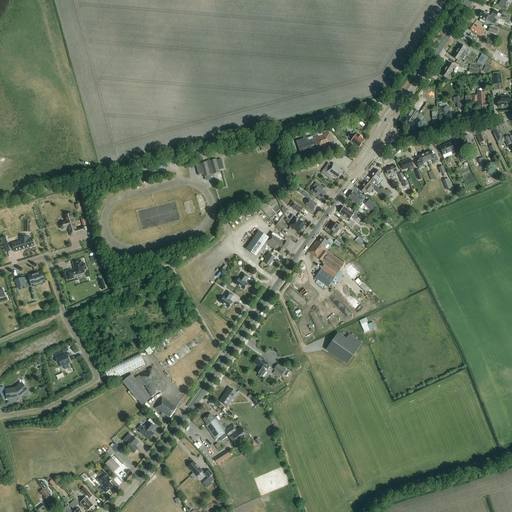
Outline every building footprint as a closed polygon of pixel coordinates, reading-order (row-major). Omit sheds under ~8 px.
[(511,0),(501,0),(498,7),(503,10),(508,0),(511,0)] [(487,19),(492,22),(495,24),(497,19),(495,18),(496,15),(497,15),(499,12),(494,10),(492,12),(493,13),(491,17),(482,11),(479,17),(486,22),(487,19)] [(481,37),(485,31),(477,25),(477,26),(474,24),(470,30),(481,37)] [(498,29),(490,26),(488,32),(497,35),(498,29)] [(457,51),(462,54),(464,55),(467,52),(466,51),(468,49),(461,44),(457,51)] [(464,55),(462,54),(457,51),(453,57),(460,62),(461,59),(463,61),(466,56),(464,55)] [(480,58),(477,62),(484,66),(487,62),(480,58)] [(446,69),(451,72),(453,68),(455,69),(457,67),(450,62),(446,69)] [(449,75),(451,72),(446,69),(442,75),(449,79),(451,76),(449,75)] [(493,76),(493,84),(502,84),(501,75),(493,76)] [(480,108),(488,108),(488,102),(486,102),(486,92),(477,92),(477,94),(472,95),(473,101),(478,100),(478,107),(479,107),(480,108)] [(498,106),(507,106),(507,102),(510,102),(510,95),(501,96),(501,100),(498,100),(498,106)] [(444,119),(452,117),(449,105),(438,108),(440,114),(442,113),(444,119)] [(415,123),(421,114),(412,108),(403,122),(407,125),(407,124),(413,128),(416,124),(415,123)] [(344,125),(348,132),(354,128),(350,121),(344,125)] [(493,133),(497,141),(499,144),(505,141),(508,145),(511,142),(511,135),(508,137),(508,136),(505,137),(501,130),(500,131),(497,126),(492,128),(494,133),(493,133)] [(488,140),(486,136),(485,137),(483,131),(476,134),(480,143),(488,140)] [(308,138),(297,142),(301,155),(312,151),(311,146),(316,144),(318,149),(333,144),(329,134),(328,132),(323,133),(323,132),(318,134),(318,135),(314,136),(315,140),(309,142),(308,138)] [(362,144),(364,141),(362,139),(362,138),(358,135),(358,136),(356,135),(355,136),(351,133),(348,138),(352,141),(351,141),(359,147),(360,146),(361,146),(362,145),(362,144)] [(472,149),(477,147),(474,141),(471,142),(469,135),(461,138),(465,147),(470,145),(472,149)] [(453,155),(459,152),(456,145),(453,147),(451,142),(440,147),(443,155),(451,152),(453,155)] [(425,153),(428,161),(433,159),(434,163),(439,161),(436,155),(434,156),(431,151),(425,153)] [(423,163),(428,161),(425,153),(418,156),(420,161),(417,162),(420,168),(424,167),(423,163)] [(196,166),(199,176),(203,174),(204,177),(211,175),(211,176),(213,175),(213,174),(220,172),(220,170),(224,169),(221,159),(217,160),(200,164),(200,165),(196,166)] [(415,169),(414,166),(411,159),(401,163),(403,170),(409,168),(410,171),(415,169)] [(339,169),(333,164),(332,165),(328,163),(323,170),(328,173),(327,173),(333,177),(333,176),(339,180),(343,173),(339,170),(339,169)] [(388,175),(398,172),(395,165),(386,168),(388,175)] [(375,186),(376,185),(377,184),(379,186),(381,183),(380,182),(383,179),(379,176),(382,173),(376,169),(370,176),(372,178),(370,181),(375,185),(375,186)] [(402,173),(398,174),(402,183),(404,187),(409,185),(408,181),(405,177),(404,177),(402,173)] [(453,187),(449,177),(443,180),(447,190),(453,187)] [(375,185),(370,181),(368,183),(366,181),(359,189),(365,193),(367,191),(370,193),(374,188),(378,192),(380,189),(376,185),(375,186),(375,185)] [(317,182),(313,188),(314,188),(314,189),(313,189),(312,191),(314,193),(313,193),(322,199),(325,194),(322,191),(324,188),(317,182)] [(360,206),(364,199),(353,192),(349,198),(352,200),(352,202),(354,203),(356,203),(360,206)] [(309,200),(306,205),(314,210),(317,205),(309,200)] [(303,209),(294,203),(291,207),(300,214),(303,209)] [(355,211),(354,214),(344,207),(340,212),(344,215),(346,217),(347,217),(350,219),(351,217),(357,221),(358,219),(360,221),(363,217),(355,211)] [(76,229),(71,214),(65,216),(67,222),(61,223),(60,225),(61,228),(63,229),(69,228),(71,235),(85,231),(84,227),(76,229)] [(290,219),(303,229),(306,224),(294,215),(290,219)] [(300,234),(303,229),(290,219),(287,223),(291,226),(291,227),(300,234)] [(276,225),(284,231),(286,227),(279,222),(276,225)] [(337,233),(340,229),(341,230),(344,226),(339,223),(338,225),(334,222),(330,228),(334,232),(337,233)] [(282,255),(288,247),(289,245),(288,244),(274,234),(270,238),(259,231),(246,249),(259,258),(268,245),(282,255)] [(20,241),(12,243),(15,252),(35,245),(32,237),(29,237),(30,237),(20,237),(20,241)] [(323,261),(325,263),(315,278),(328,287),(334,279),(338,272),(344,264),(329,253),(329,254),(324,250),(326,248),(330,242),(322,237),(318,242),(317,241),(309,251),(323,262),(323,261)] [(359,237),(355,241),(361,246),(364,243),(359,237)] [(270,252),(265,259),(267,260),(265,263),(270,266),(275,259),(271,256),(272,254),(270,252)] [(72,270),(65,272),(68,280),(74,278),(73,275),(76,274),(77,275),(85,272),(84,270),(87,269),(85,263),(82,264),(81,260),(73,263),(75,270),(73,270),(72,270)] [(358,271),(351,265),(351,264),(346,270),(354,276),(356,274),(358,271)] [(41,272),(16,280),(18,288),(25,285),(24,282),(31,280),(33,286),(44,282),(41,272)] [(245,282),(249,277),(243,273),(236,284),(240,287),(240,288),(242,290),(243,289),(244,290),(248,284),(245,282)] [(230,300),(233,295),(228,291),(220,302),(225,306),(227,308),(228,307),(228,308),(233,302),(230,300)] [(367,322),(361,324),(365,333),(375,328),(373,322),(368,324),(367,322)] [(349,334),(346,338),(338,332),(326,350),(347,364),(362,343),(349,334)] [(57,358),(56,359),(57,362),(59,362),(62,367),(64,366),(66,369),(70,367),(68,364),(71,363),(69,357),(70,357),(68,353),(67,354),(57,358)] [(140,353),(105,370),(110,381),(145,364),(140,353)] [(261,375),(263,376),(268,369),(270,366),(268,365),(269,364),(258,356),(253,363),(260,367),(256,372),(261,375)] [(286,370),(278,364),(274,370),(282,376),(286,370)] [(153,369),(139,377),(139,376),(134,379),(131,375),(123,382),(142,405),(150,398),(141,388),(144,386),(151,397),(165,390),(153,369)] [(15,388),(7,390),(9,400),(16,398),(19,399),(28,391),(22,383),(15,388)] [(227,406),(237,393),(229,387),(227,389),(228,390),(220,401),(227,406)] [(155,409),(165,415),(165,416),(166,415),(170,418),(177,409),(163,398),(155,409)] [(233,424),(224,430),(215,416),(213,418),(211,414),(203,419),(207,425),(206,426),(215,440),(219,437),(221,441),(228,436),(227,435),(228,435),(236,446),(251,436),(246,430),(240,427),(237,430),(233,424)] [(282,431),(274,418),(271,420),(278,433),(282,431)] [(144,425),(139,432),(149,440),(155,434),(151,431),(155,427),(150,422),(146,427),(144,425)] [(139,448),(136,446),(139,442),(132,436),(126,443),(128,445),(126,447),(128,448),(127,449),(130,451),(134,454),(135,452),(136,452),(138,450),(137,450),(139,448)] [(116,443),(112,447),(118,453),(122,449),(116,443)] [(228,451),(214,459),(218,465),(232,456),(228,451)] [(112,458),(105,464),(114,473),(120,467),(112,458)] [(188,467),(194,474),(193,474),(193,476),(194,477),(195,477),(196,476),(196,477),(202,471),(194,462),(188,467)] [(211,476),(213,474),(209,469),(205,474),(208,478),(207,479),(211,483),(214,480),(211,476)] [(112,480),(105,472),(100,477),(97,480),(103,486),(101,487),(101,488),(106,493),(114,486),(110,482),(112,480)] [(87,496),(86,497),(85,498),(86,498),(80,503),(86,509),(86,508),(88,510),(93,506),(88,501),(93,496),(85,487),(81,490),(87,496)] [(77,508),(76,507),(79,504),(75,500),(70,505),(75,511),(74,511),(81,511),(80,511),(78,508),(77,508)]
